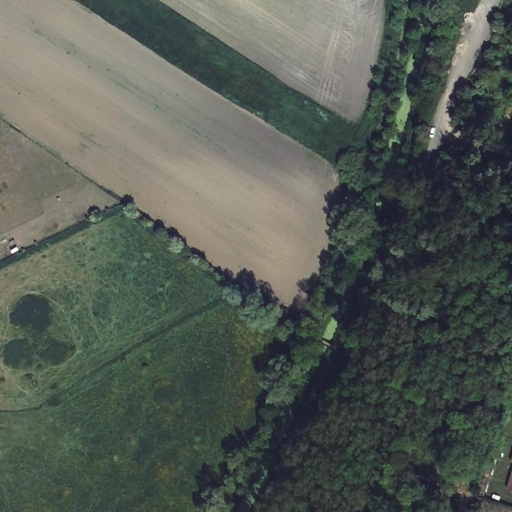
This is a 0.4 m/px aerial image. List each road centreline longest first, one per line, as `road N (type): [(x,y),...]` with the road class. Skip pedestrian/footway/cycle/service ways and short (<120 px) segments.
road 1 (track): [(438,135),(252,511)]
road 2 (track): [(486,0),(438,135)]
